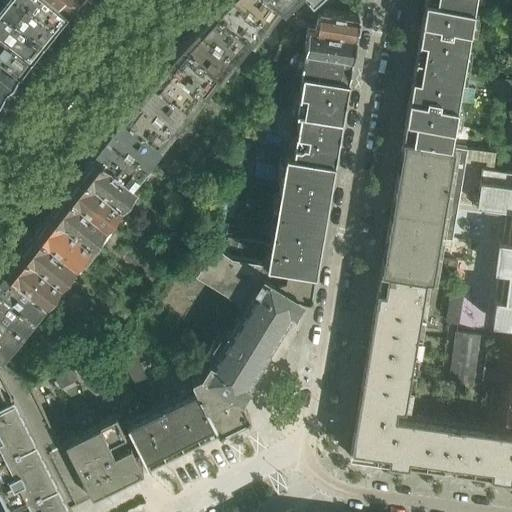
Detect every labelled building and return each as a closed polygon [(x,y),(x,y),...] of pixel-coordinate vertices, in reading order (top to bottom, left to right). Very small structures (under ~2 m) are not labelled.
[(53,22),(26,0),(0,0),(0,4),(41,38),(53,22)] [(65,8),(55,0),(26,0),(53,22),(65,8)] [(241,0),(218,0),(213,6),(250,36),(252,38),(267,19),(241,0)] [(278,0),(241,0),(267,19),(281,2),(278,0)] [(422,19),(416,57),(463,65),(473,7),(432,0),(424,0),(422,19)] [(41,38),(0,4),(0,29),(29,53),(41,38)] [(213,6),(197,23),(236,54),(250,36),(213,6)] [(318,7),(314,28),(355,35),(358,14),(318,7)] [(197,23),(181,41),(219,71),(221,73),(236,54),(197,23)] [(355,35),(314,28),(308,27),(304,49),(351,56),(355,35)] [(29,53),(0,29),(0,55),(17,69),(29,53)] [(511,29),(503,29),(503,38),(511,38),(511,29)] [(181,41),(166,57),(205,88),(219,71),(181,41)] [(511,44),(502,45),(502,59),(511,59),(511,44)] [(351,56),(304,49),(300,71),(302,71),(296,110),(300,110),(341,117),(351,56)] [(17,69),(0,55),(0,81),(4,85),(17,69)] [(151,75),(189,105),(191,106),(205,88),(166,57),(151,75)] [(406,116),(406,117),(453,124),(463,65),(416,57),(410,94),(409,94),(405,116),(406,116)] [(151,75),(137,93),(175,123),(189,105),(151,75)] [(500,79),(499,96),(511,96),(511,80),(500,79)] [(137,93),(122,110),(161,141),(175,123),(137,93)] [(122,110),(108,129),(147,159),(161,141),(122,110)] [(341,117),(300,110),(293,152),(334,159),(341,117)] [(453,124),(406,117),(403,136),(450,144),(453,124)] [(108,129),(94,147),(133,177),(147,159),(108,129)] [(381,268),(426,276),(432,277),(432,274),(431,274),(432,271),(455,274),(457,263),(435,259),(435,255),(438,235),(452,238),(467,147),(450,144),(403,136),(402,139),(403,139),(400,156),(399,156),(399,160),(396,181),(395,181),(394,185),(395,185),(392,202),(391,206),(392,206),(389,223),(388,223),(387,227),(388,227),(385,244),(384,248),(385,248),(383,256),(382,265),(381,265),(381,268)] [(234,142),(230,152),(236,154),(239,155),(243,145),(240,144),(234,142)] [(248,161),(253,146),(244,143),(239,158),(248,161)] [(94,147),(78,167),(121,200),(137,180),(133,177),(94,147)] [(334,159),(293,152),(285,151),(275,208),(325,216),(334,159)] [(78,167),(62,187),(106,220),(121,200),(78,167)] [(511,171),(482,168),(477,208),(506,211),(503,239),(498,239),(494,268),(499,269),(495,297),(492,321),(511,323),(511,171)] [(62,187),(47,206),(91,239),(106,220),(62,187)] [(47,206),(32,225),(76,259),(91,239),(47,206)] [(325,216),(275,208),(266,262),(266,265),(315,273),(325,216)] [(32,225),(18,244),(61,278),(76,259),(32,225)] [(239,239),(237,251),(255,254),(257,242),(239,239)] [(266,262),(236,257),(232,256),(215,243),(196,273),(245,303),(210,359),(247,382),(248,380),(247,380),(253,371),(253,372),(255,368),(260,359),(261,360),(263,356),(262,356),(268,347),(270,344),(275,335),(276,335),(278,332),(277,332),(283,323),(285,320),(285,319),(290,311),(291,311),(292,309),(294,310),(303,297),(311,298),(315,273),(266,265),(266,262)] [(18,244),(2,264),(45,298),(61,278),(18,244)] [(2,264),(0,266),(0,285),(34,312),(45,298),(2,264)] [(426,276),(381,268),(372,320),(418,328),(426,276)] [(464,283),(452,281),(446,320),(458,322),(464,283)] [(0,285),(0,308),(23,326),(34,312),(0,285)] [(0,308),(0,331),(12,340),(23,326),(0,308)] [(511,406),(510,420),(511,420),(511,431),(459,424),(459,425),(451,424),(451,423),(395,415),(397,406),(404,407),(418,328),(372,320),(350,455),(352,455),(353,449),(388,454),(387,460),(445,468),(445,467),(453,468),(453,470),(510,478),(511,471),(511,470),(511,406)] [(0,331),(0,354),(1,355),(12,340),(0,331)] [(456,331),(449,379),(473,382),(480,334),(456,331)] [(154,394),(133,351),(125,336),(115,349),(119,358),(122,357),(144,400),(154,394)] [(68,341),(61,350),(68,356),(75,347),(68,341)] [(65,511),(63,507),(143,467),(96,373),(81,362),(31,386),(27,377),(0,356),(0,491),(10,511),(65,511)] [(249,384),(247,382),(210,359),(202,373),(201,372),(199,373),(200,374),(191,378),(196,388),(217,429),(219,433),(250,417),(241,397),(249,384)] [(484,368),(482,379),(496,381),(498,372),(498,370),(484,368)] [(498,372),(496,381),(505,382),(505,377),(502,372),(498,372)] [(217,429),(196,388),(127,422),(148,464),(217,429)]
